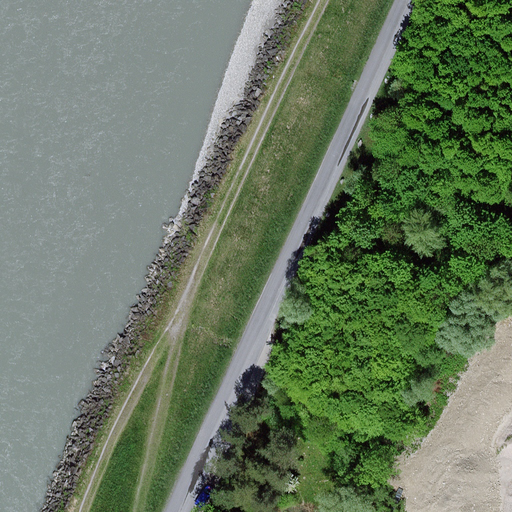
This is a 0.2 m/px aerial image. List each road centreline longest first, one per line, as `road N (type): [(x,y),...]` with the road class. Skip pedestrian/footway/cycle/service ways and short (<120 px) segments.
road 1 (track): [(86,511),(129,395),(174,321),(325,0)]
road 2 (track): [(412,0),(173,511)]
road 3 (track): [(174,321),(137,511)]
